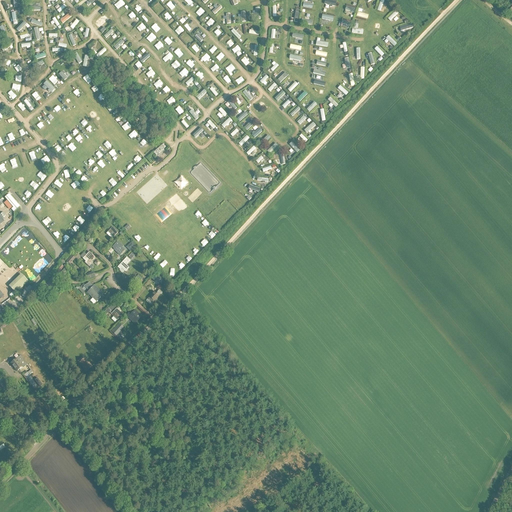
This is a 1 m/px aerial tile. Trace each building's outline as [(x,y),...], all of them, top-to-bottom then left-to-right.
[(60,13),(67,7),(65,4),(57,10),(60,13)] [(220,5),(212,12),(215,15),(223,8),(220,5)] [(139,15),(147,10),(145,7),(137,12),(139,15)] [(394,10),(386,17),(391,21),(398,14),(394,10)] [(132,21),(135,19),(133,16),(135,14),(133,11),(125,18),(128,21),(130,19),(132,21)] [(62,23),(71,19),(69,15),(61,19),(62,23)] [(137,35),(145,26),(142,22),(133,32),(137,35)] [(20,31),(26,25),(24,23),(18,29),(20,31)] [(400,27),(401,31),(414,27),(412,23),(400,27)] [(187,24),(185,27),(191,33),(193,31),(187,24)] [(155,25),(152,27),(158,34),(161,31),(155,25)] [(112,29),(104,36),(106,38),(114,32),(112,29)] [(239,39),(242,37),(234,29),(232,32),(239,39)] [(199,31),(196,34),(197,35),(196,36),(200,43),(204,40),(199,31)] [(226,40),(230,37),(227,33),(220,39),(227,47),(230,44),(226,40)] [(389,35),(386,39),(395,47),(398,44),(389,35)] [(122,40),(115,47),(118,50),(125,42),(122,40)] [(237,46),(230,51),(233,55),(240,49),(237,46)] [(382,56),(385,54),(378,47),(375,49),(382,56)] [(96,55),(98,58),(108,51),(105,48),(96,55)] [(140,59),(143,57),(142,54),(146,51),(144,48),(137,53),(140,59)] [(123,56),(125,59),(133,53),(131,50),(123,56)] [(148,53),(140,59),(142,61),(150,56),(148,53)] [(244,58),(241,61),(249,69),(252,67),(244,58)] [(134,69),(141,63),(139,60),(132,67),(134,69)] [(43,61),(32,65),(34,69),(45,65),(43,61)] [(273,72),(279,66),(277,63),(271,69),(273,72)] [(66,81),(69,79),(64,69),(60,71),(66,81)] [(286,73),(278,80),(281,83),(289,75),(286,73)] [(263,84),(269,77),(266,75),(260,82),(263,84)] [(193,78),(186,83),(188,86),(195,80),(193,78)] [(43,87),(45,90),(48,88),(52,93),(56,90),(48,81),(44,84),(45,85),(43,87)] [(216,97),(219,95),(216,90),(218,88),(214,82),(208,87),(216,97)] [(268,90),(271,92),(277,85),(275,83),(268,90)] [(340,85),(338,89),(347,96),(349,92),(340,85)] [(200,100),(208,93),(205,90),(197,97),(200,100)] [(254,96),(252,92),(249,94),(247,91),(244,92),(248,99),(254,96)] [(275,98),(278,101),(286,94),(283,91),(275,98)] [(330,110),(332,112),(339,106),(332,97),(328,100),(331,103),(329,105),(332,108),(330,110)] [(283,106),(285,108),(293,100),(291,98),(283,106)] [(231,99),(225,104),(228,107),(231,105),(235,110),(238,108),(231,99)] [(222,108),(219,110),(224,117),(227,114),(222,108)] [(190,112),(197,120),(200,117),(198,115),(201,112),(199,110),(196,113),(193,109),(190,112)] [(188,129),(190,126),(185,120),(187,118),(189,121),(192,118),(188,113),(183,118),(184,120),(182,122),(188,129)] [(211,120),(208,123),(214,130),(217,127),(211,120)] [(245,126),(247,129),(255,124),(253,121),(245,126)] [(313,124),(306,130),(308,132),(315,126),(313,124)] [(194,134),(196,136),(204,131),(202,128),(194,134)] [(237,129),(231,134),(233,137),(239,131),(237,129)] [(302,134),(300,136),(306,143),(309,140),(302,134)] [(239,143),(242,146),(250,138),(247,135),(239,143)] [(290,144),(297,153),(300,150),(294,141),(290,144)] [(277,144),(269,149),(271,152),(279,147),(277,144)] [(163,145),(154,153),(156,156),(158,155),(159,156),(165,150),(164,149),(165,148),(163,145)] [(255,146),(247,153),(249,156),(257,149),(255,146)] [(183,176),(175,182),(182,190),(189,184),(183,176)] [(254,194),(255,191),(259,192),(261,189),(250,185),(249,189),(251,190),(250,192),(254,194)] [(7,201),(3,204),(9,211),(11,209),(13,212),(20,207),(9,194),(5,198),(7,201)] [(118,233),(112,228),(108,233),(114,238),(118,233)] [(22,235),(25,238),(31,233),(27,230),(22,235)] [(120,244),(118,242),(113,247),(115,249),(114,250),(120,255),(124,251),(118,245),(120,244)] [(87,255),(83,259),(86,262),(84,263),(89,267),(91,265),(93,263),(92,262),(95,258),(89,252),(87,255)] [(71,265),(75,259),(72,256),(67,262),(71,265)] [(129,269),(125,265),(130,260),(127,258),(125,260),(117,268),(120,270),(122,269),(126,272),(129,269)] [(29,282),(21,275),(9,287),(16,294),(29,282)] [(52,276),(46,283),(43,287),(49,292),(58,282),(52,276)] [(78,289),(82,294),(86,290),(83,286),(78,289)] [(103,296),(97,289),(94,286),(88,292),(93,298),(92,299),(96,302),(103,296)] [(155,291),(153,293),(148,299),(153,304),(159,296),(155,291)] [(108,309),(104,313),(106,315),(110,311),(111,311),(111,312),(116,307),(113,304),(108,309)] [(117,321),(123,315),(117,310),(112,315),(117,321)] [(130,312),(126,316),(128,318),(135,324),(137,322),(142,317),(135,311),(132,314),(130,312)] [(119,324),(112,332),(116,336),(124,328),(119,324)] [(17,359),(10,364),(16,372),(23,367),(17,359)] [(86,372),(91,367),(85,360),(80,365),(86,372)]
